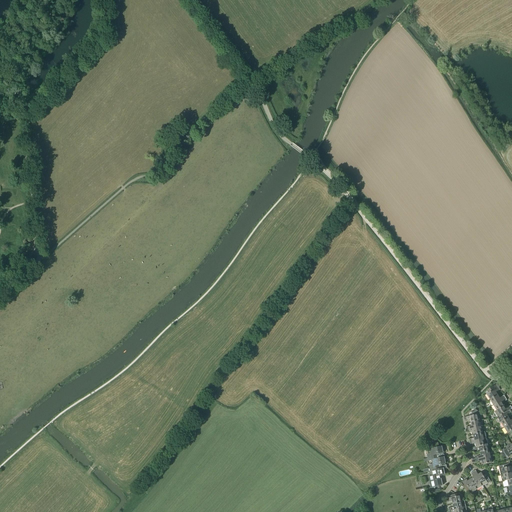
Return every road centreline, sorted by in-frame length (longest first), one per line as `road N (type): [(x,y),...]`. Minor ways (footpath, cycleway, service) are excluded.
road 1 (unclassified): [(511,374),(483,372),(330,176),(277,132),(187,0)]
road 2 (unclassified): [(35,245),(27,119),(94,45),(107,0)]
road 3 (track): [(13,118),(9,85),(49,28),(57,0)]
